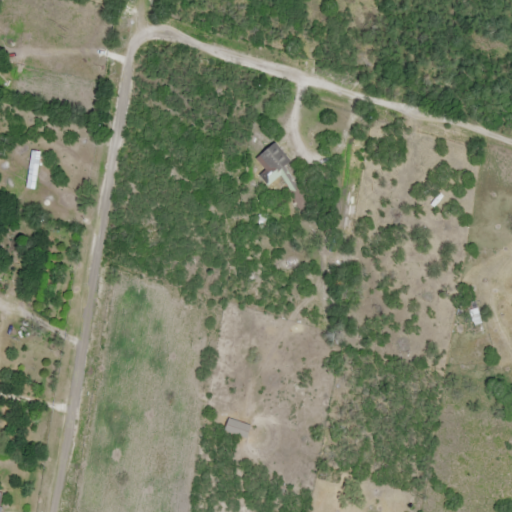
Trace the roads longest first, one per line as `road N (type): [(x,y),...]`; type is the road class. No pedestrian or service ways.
road 1 (residential): [(50,511),(136,31),(150,0)]
road 2 (residential): [(136,31),(511,140)]
